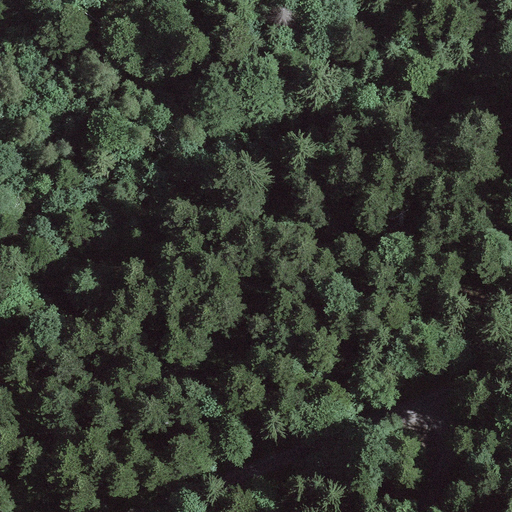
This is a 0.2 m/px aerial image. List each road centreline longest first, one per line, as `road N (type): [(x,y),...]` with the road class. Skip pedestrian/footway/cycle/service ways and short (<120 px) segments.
road 1 (unclassified): [(201,511),(357,443)]
road 2 (unclassified): [(357,443),(511,374)]
